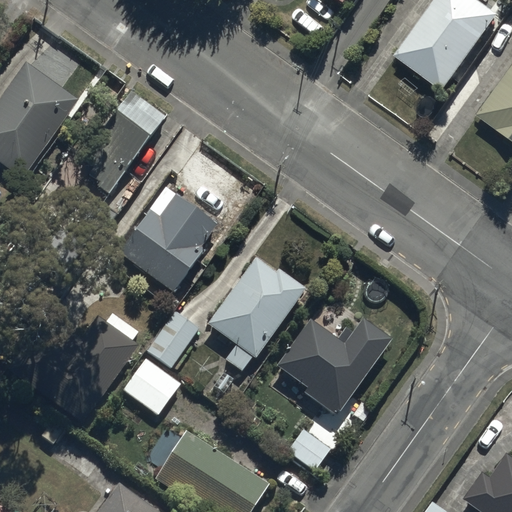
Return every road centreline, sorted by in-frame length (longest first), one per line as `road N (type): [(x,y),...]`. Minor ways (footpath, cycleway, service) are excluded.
road 1 (residential): [(511,285),(118,0)]
road 2 (residential): [(511,306),(360,511)]
